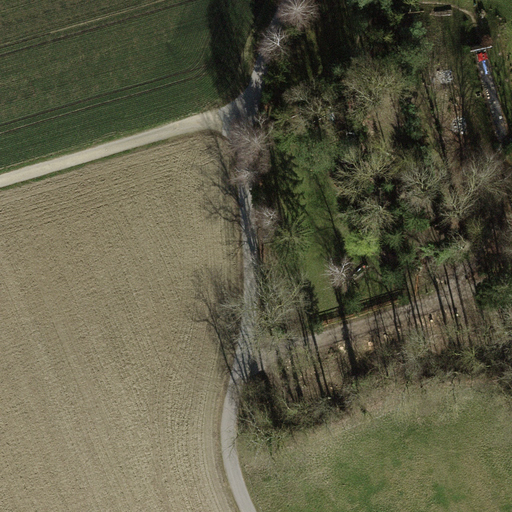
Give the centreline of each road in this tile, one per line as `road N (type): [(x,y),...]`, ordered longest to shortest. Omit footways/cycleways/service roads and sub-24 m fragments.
road 1 (track): [(251,107),(251,267),(244,362),(228,426),(249,511)]
road 2 (track): [(244,362),(511,276)]
road 3 (track): [(251,107),(0,179)]
